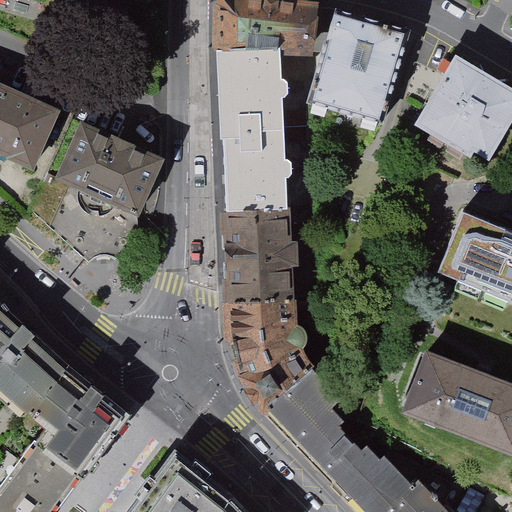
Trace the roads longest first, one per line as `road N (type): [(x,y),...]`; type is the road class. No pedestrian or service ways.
road 1 (tertiary): [(193,0),(188,290),(170,373)]
road 2 (tertiary): [(0,250),(96,338),(170,373)]
road 3 (tertiary): [(170,373),(300,511)]
road 4 (residential): [(511,59),(394,0)]
